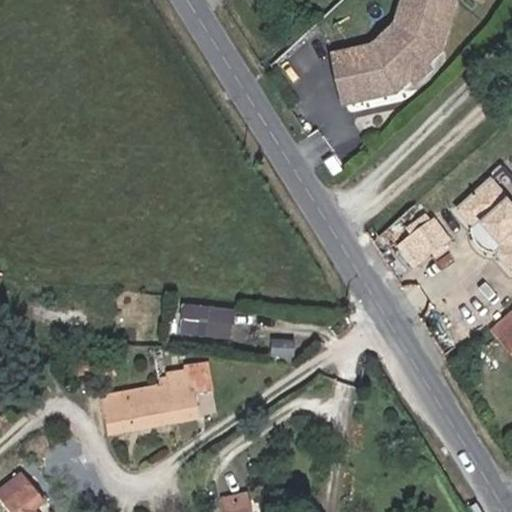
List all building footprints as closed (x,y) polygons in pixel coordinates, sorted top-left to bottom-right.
[(405,9),(407,0),(396,0),(385,37),(374,47),(335,55),(339,76),(359,72),(357,61),(379,56),(409,30),(415,12),(405,9)] [(359,72),(339,76),(345,104),(398,93),(415,77),(430,65),(444,52),(461,1),(457,0),(407,0),(405,9),(415,12),(409,30),(379,56),(357,61),(359,72)] [(430,65),(415,77),(420,84),(435,70),(430,65)] [(460,209),(476,226),(481,221),(503,246),(497,251),(511,267),(511,193),(497,177),(460,209)] [(415,257),(452,222),(435,204),(398,238),(415,257)] [(481,221),(476,226),(497,251),(503,246),(481,221)] [(177,333),(231,337),(234,306),(179,301),(177,333)] [(511,316),(497,329),(511,346),(511,316)] [(161,385),(102,396),(110,433),(194,417),(189,389),(203,386),(200,370),(186,372),(185,370),(166,374),(167,379),(160,381),(161,385)] [(42,501),(18,472),(0,487),(0,497),(11,511),(34,511),(33,510),(42,501)] [(248,511),(246,500),(226,504),(227,511),(248,511)]
